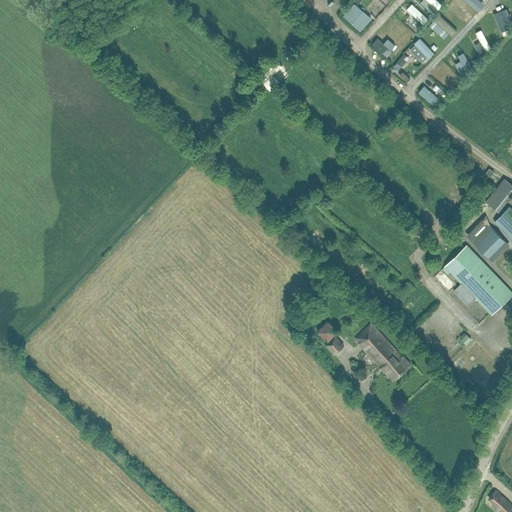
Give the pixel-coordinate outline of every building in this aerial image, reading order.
[(249,49),(256,57),(264,51),(257,42),(249,49)] [(299,78),(292,85),(300,93),(307,86),(299,78)] [(226,138),(220,144),(231,155),(237,148),(226,138)] [(488,202),(499,211),(507,200),(511,193),(511,183),(504,177),(503,178),(485,200),(488,202)] [(511,209),(509,206),(494,221),(511,238),(511,209)] [(506,240),(490,225),(473,242),(489,257),(506,240)] [(511,293),(511,291),(466,245),(445,266),(491,314),(511,293)] [(433,270),(428,273),(432,281),(437,278),(433,270)] [(328,341),(338,329),(328,320),(318,331),(328,341)] [(355,338),(393,380),(411,364),(403,355),(402,356),(371,323),(355,338)] [(343,346),(334,336),(325,344),(335,354),(343,346)] [(466,342),(472,349),(479,343),(473,336),(466,342)] [(511,511),(511,504),(496,490),(489,497),(494,502),(492,505),(500,511),(511,511)]
